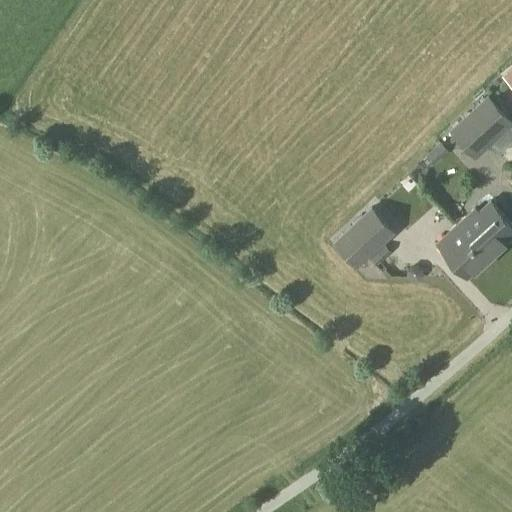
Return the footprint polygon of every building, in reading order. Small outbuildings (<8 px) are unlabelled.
[(452,128),(476,154),(511,120),(511,119),(489,95),(452,128)] [(436,159),(448,148),(441,142),(430,153),(436,159)] [(456,225),(488,258),(511,236),(511,222),(492,200),(470,220),(466,215),(456,225)] [(372,206),(335,240),(358,264),(394,230),(372,206)] [(468,277),(488,258),(456,225),(437,243),(468,277)] [(375,255),(381,261),(392,251),(386,245),(375,255)]
